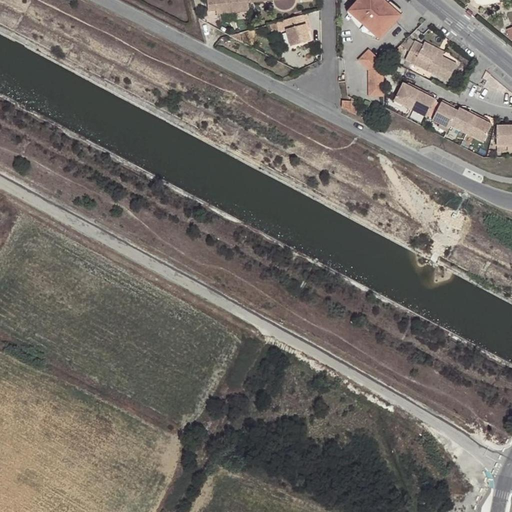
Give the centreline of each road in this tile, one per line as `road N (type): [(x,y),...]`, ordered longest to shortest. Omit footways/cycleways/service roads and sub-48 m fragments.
road 1 (unclassified): [(0,183),(509,467)]
road 2 (unclassified): [(329,111),(107,0)]
road 3 (unclassified): [(511,201),(329,111)]
